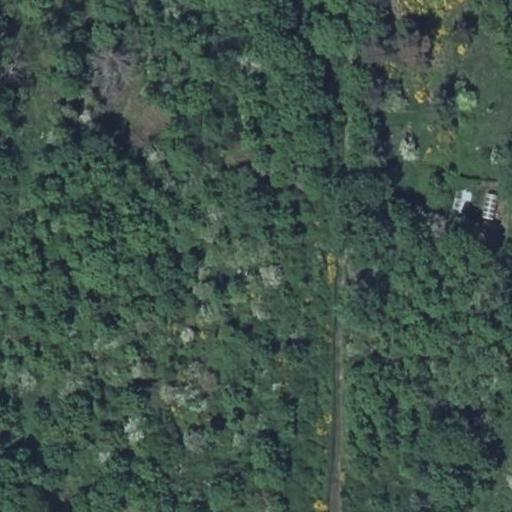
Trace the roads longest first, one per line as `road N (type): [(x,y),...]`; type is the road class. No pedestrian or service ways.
road 1 (track): [(348,511),(353,479),(334,368),(330,0)]
road 2 (track): [(511,323),(456,511)]
